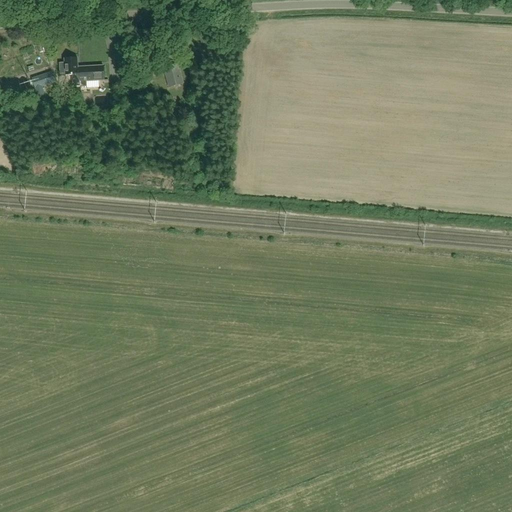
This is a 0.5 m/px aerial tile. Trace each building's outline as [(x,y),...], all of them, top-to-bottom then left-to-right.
[(18,53),(18,65),(32,64),(32,52),(18,53)] [(134,64),(132,54),(129,55),(128,52),(124,53),(116,55),(120,71),(121,70),(123,80),(131,78),(129,71),(130,71),(129,65),(134,64)] [(104,80),(104,66),(87,67),(87,68),(78,68),(77,58),(64,59),(65,75),(72,75),(73,87),(87,86),(86,81),(104,80)] [(183,84),(178,64),(164,68),(169,88),(183,84)] [(52,72),(32,79),(36,89),(43,87),(55,83),(52,72)] [(43,87),(36,89),(40,103),(47,101),(43,87)]
